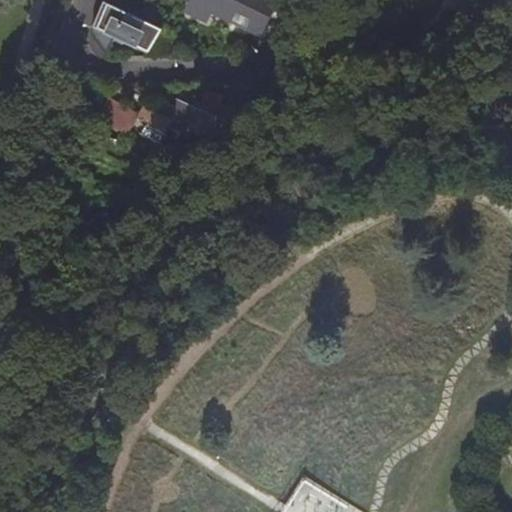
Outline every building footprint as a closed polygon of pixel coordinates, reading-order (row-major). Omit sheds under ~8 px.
[(192,0),(187,11),(208,22),(213,13),(218,15),(225,0),(192,0)] [(259,0),(225,0),(218,15),(261,36),(267,27),(276,8),(259,0)] [(162,32),(107,5),(94,38),(108,56),(116,40),(148,55),(162,32)] [(148,55),(146,59),(165,58),(178,37),(164,28),(162,32),(148,55)] [(412,69),(435,80),(443,64),(420,53),(412,69)] [(189,139),(206,98),(196,96),(192,107),(181,104),(170,131),(189,139)]
